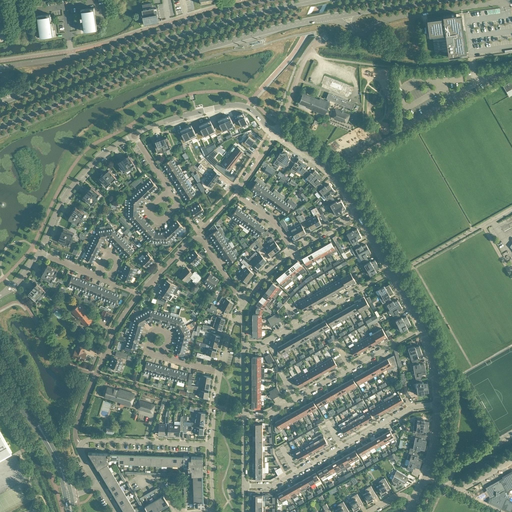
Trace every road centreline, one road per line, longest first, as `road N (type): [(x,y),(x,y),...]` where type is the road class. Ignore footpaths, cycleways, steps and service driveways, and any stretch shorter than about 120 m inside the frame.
road 1 (secondary): [(0,127),(183,55),(331,17)]
road 2 (secondary): [(315,0),(157,41),(0,102)]
road 3 (residential): [(0,67),(101,50),(268,0)]
road 4 (residential): [(80,444),(76,426),(123,313),(198,239)]
road 5 (residential): [(243,486),(271,486),(412,407),(437,404)]
road 6 (residential): [(243,416),(268,414),(420,327)]
road 7 (residential): [(243,346),(259,346),(390,272)]
road 8 (residential): [(352,29),(361,34),(388,18),(511,0)]
road 9 (residential): [(134,135),(232,105),(254,112),(275,134)]
road 10 (residential): [(39,252),(84,171),(134,135)]
road 11 (residential): [(292,251),(276,225),(238,193),(275,134)]
road 12 (residential): [(80,444),(211,444)]
